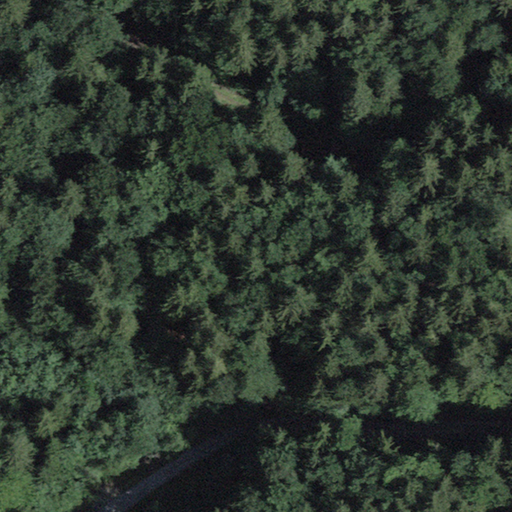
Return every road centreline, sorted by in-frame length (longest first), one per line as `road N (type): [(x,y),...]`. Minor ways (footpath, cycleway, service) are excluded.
road 1 (track): [(33,0),(294,120),(511,257)]
road 2 (track): [(111,511),(222,436),(275,422),(511,424)]
